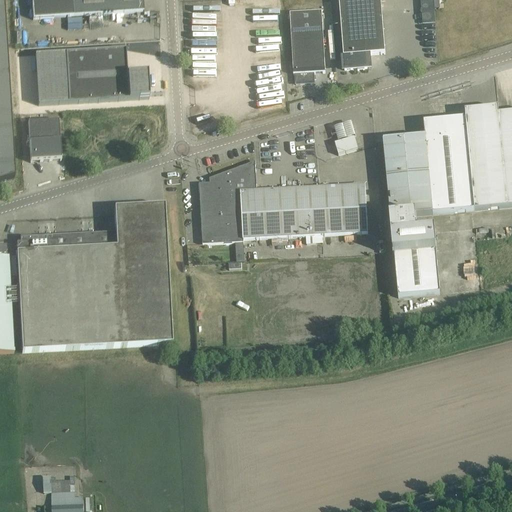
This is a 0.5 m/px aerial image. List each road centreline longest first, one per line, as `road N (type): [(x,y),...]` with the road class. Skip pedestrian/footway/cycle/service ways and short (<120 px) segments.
road 1 (unclassified): [(181,156),(511,56)]
road 2 (unclassified): [(0,211),(181,156)]
road 3 (residential): [(181,156),(170,0)]
